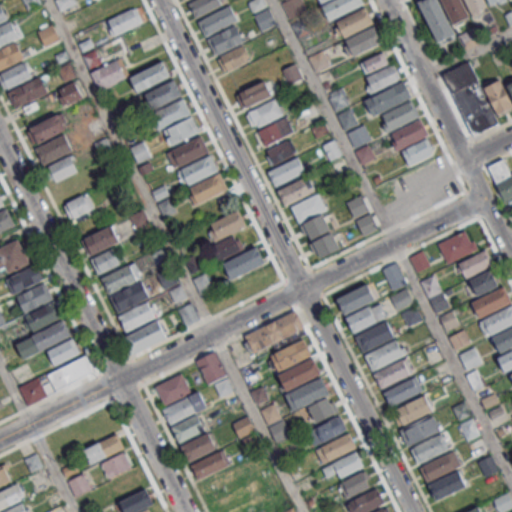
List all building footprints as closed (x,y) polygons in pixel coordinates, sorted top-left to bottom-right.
[(229,1),(228,0),(193,0),(188,3),(195,17),(229,1)] [(290,16),(305,9),(300,0),(286,0),(288,2),(285,3),(290,16)] [(331,0),(324,4),(331,20),(365,3),(363,0),(331,0)] [(439,0),(456,33),(440,42),(419,0),(439,0)] [(463,0),(471,15),(454,23),(443,0),(463,0)] [(485,0),(489,7),(473,15),(465,0),(485,0)] [(0,4),(0,23),(9,19),(2,3),(0,4)] [(199,21),(207,37),(238,21),(231,5),(199,21)] [(337,22),(345,38),(375,23),(367,7),(337,22)] [(107,15),(110,31),(145,25),(142,9),(107,15)] [(0,26),(0,47),(20,37),(12,20),(0,26)] [(38,31),(45,46),(59,39),(53,24),(38,31)] [(208,39),(216,55),(244,41),(236,25),(208,39)] [(347,40),(355,56),(384,41),(376,25),(347,40)] [(0,68),(24,57),(17,42),(0,49),(0,68)] [(225,72),(251,59),(244,44),(218,57),(225,72)] [(101,61),(94,50),(83,57),(90,68),(101,61)] [(390,62),(384,51),(360,63),(365,74),(390,62)] [(99,91),(129,75),(119,57),(90,72),(99,91)] [(133,76),(141,92),(173,76),(165,60),(133,76)] [(0,77),(6,89),(33,76),(25,61),(0,73),(0,77)] [(443,73),(472,135),(500,123),(496,116),(511,107),(511,103),(500,79),(482,88),(469,61),(443,73)] [(364,77),(371,92),(401,79),(394,64),(364,77)] [(15,108),(47,93),(40,76),(7,92),(15,108)] [(144,95),(152,111),(184,95),(176,79),(144,95)] [(57,90),(67,106),(83,96),(73,80),(57,90)] [(236,94),(244,108),(272,94),(265,80),(236,94)] [(366,100),(374,116),(412,96),(405,80),(366,100)] [(153,114),(161,130),(193,114),(185,98),(153,114)] [(249,112),(250,113),(247,115),(253,127),(257,125),(259,127),(284,115),(276,98),(249,112)] [(383,114),(387,122),(384,124),(388,132),(422,116),(413,99),(383,114)] [(28,129),(36,144),(67,129),(59,113),(28,129)] [(165,130),(173,146),(199,133),(191,117),(165,130)] [(256,132),(263,146),(293,132),(286,117),(256,132)] [(393,133),(397,141),(393,142),(397,151),(431,134),(422,118),(393,133)] [(348,133),(355,147),(371,139),(364,125),(348,133)] [(35,148),(43,164),(71,150),(63,134),(35,148)] [(171,151),(179,167),(211,151),(203,135),(171,151)] [(271,164),(297,153),(291,139),(265,151),(271,164)] [(131,148),(139,162),(151,155),(143,142),(131,148)] [(181,170),(189,186),(221,170),(213,154),(181,170)] [(78,170),(70,155),(48,166),(56,181),(78,170)] [(269,171),(277,187),(307,172),(299,156),(269,171)] [(504,159),(511,175),(511,201),(507,204),(489,167),(504,159)] [(192,187),(196,194),(192,196),(196,205),(230,189),(222,172),(192,187)] [(278,190),(286,206),(316,191),(311,179),(306,181),(304,177),(278,190)] [(72,219),(94,206),(86,192),(64,204),(72,219)] [(292,206),(300,223),(328,209),(320,192),(292,206)] [(356,218),(362,235),(376,229),(363,195),(347,201),(354,219),(356,218)] [(0,211),(0,231),(14,225),(6,208),(0,211)] [(213,224),(215,229),(211,231),(217,242),(249,226),(241,210),(213,224)] [(301,224),(306,236),(310,234),(313,239),(332,230),(324,213),(301,224)] [(119,240),(111,224),(83,239),(91,255),(119,240)] [(438,244),(448,264),(476,250),(466,230),(438,244)] [(310,243),(315,254),(319,252),(322,258),(341,248),(333,232),(310,243)] [(214,246),(221,261),(242,250),(235,236),(214,246)] [(0,247),(0,273),(1,275),(30,262),(19,239),(0,247)] [(99,275),(123,261),(115,246),(91,260),(99,275)] [(225,264),(233,280),(268,262),(260,246),(225,264)] [(492,264),(485,250),(458,264),(465,278),(492,264)] [(42,282),(37,266),(6,277),(11,293),(42,282)] [(499,285),(491,269),(469,279),(477,296),(499,285)] [(111,297),(119,313),(151,296),(143,281),(111,297)] [(337,298),(344,313),(374,299),(367,283),(337,298)] [(118,316),(126,331),(158,315),(150,300),(118,316)] [(352,332),(386,317),(379,302),(346,316),(352,332)] [(180,310),(193,303),(202,320),(189,327),(180,310)] [(511,305),(484,319),(492,335),(511,325),(511,305)] [(252,353),(304,330),(296,312),(244,335),(252,353)] [(18,343),(26,359),(73,335),(66,320),(18,343)] [(124,337),(133,354),(169,337),(160,320),(124,337)] [(356,336),(364,352),(394,338),(386,322),(356,336)] [(511,327),(493,337),(502,353),(511,347),(511,327)] [(49,350),(56,365),(82,352),(75,338),(49,350)] [(271,355),(279,371),(312,355),(304,339),(271,355)] [(365,355),(373,371),(403,357),(395,341),(365,355)] [(511,350),(500,357),(507,373),(511,370),(511,350)] [(196,360),(207,384),(226,375),(215,351),(196,360)] [(93,371),(85,355),(48,375),(56,391),(93,371)] [(280,375),(288,391),(323,373),(314,357),(280,375)] [(375,373),(383,389),(413,374),(405,358),(375,373)] [(155,386),(164,405),(191,391),(182,372),(155,386)] [(293,392),(301,408),(331,393),(324,377),(293,392)] [(384,392),(392,408),(422,393),(414,377),(384,392)] [(47,395),(38,378),(19,388),(28,405),(47,395)] [(164,409),(172,425),(208,407),(200,391),(164,409)] [(397,410),(405,426),(435,411),(427,395),(397,410)] [(338,412),(330,396),(308,408),(316,423),(338,412)] [(205,430),(197,414),(172,426),(179,442),(205,430)] [(321,441),(346,431),(340,416),(315,426),(321,441)] [(402,431),(410,447),(440,432),(432,416),(402,431)] [(182,446),(190,461),(217,448),(209,432),(182,446)] [(84,450),(91,464),(124,447),(117,433),(84,450)] [(317,449),(324,464),(358,448),(351,433),(317,449)] [(412,448),(419,464),(450,450),(442,434),(412,448)] [(197,479),(230,463),(224,449),(190,465),(197,479)] [(425,465),(432,481),(463,466),(456,450),(425,465)] [(133,465),(126,451),(101,464),(108,478),(133,465)] [(323,468),(327,477),(337,472),(340,478),(364,465),(356,451),(323,468)] [(498,470),(491,455),(478,461),(485,476),(498,470)] [(0,485),(12,482),(7,466),(0,467),(0,485)] [(104,482),(109,498),(145,486),(139,470),(104,482)] [(430,485),(438,501),(468,486),(460,470),(430,485)] [(345,496),(371,486),(365,471),(339,482),(345,496)] [(0,492),(0,511),(24,500),(23,498),(27,496),(20,482),(0,492)] [(350,511),(365,511),(385,502),(377,487),(346,503),(350,511)] [(122,502),(126,511),(139,511),(157,504),(149,488),(122,502)] [(500,511),(511,505),(511,502),(507,492),(493,499),(500,511)] [(2,511),(33,511),(27,500),(2,511)]
